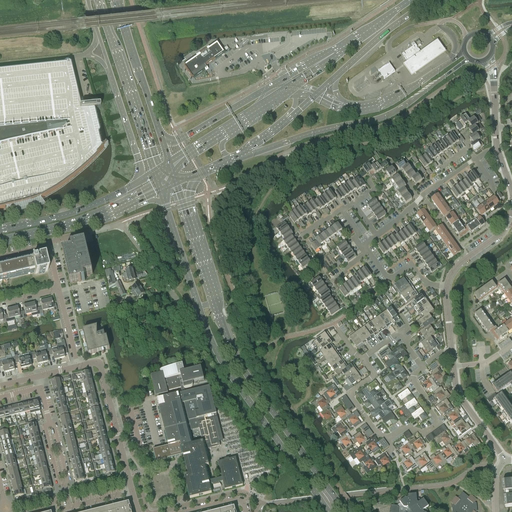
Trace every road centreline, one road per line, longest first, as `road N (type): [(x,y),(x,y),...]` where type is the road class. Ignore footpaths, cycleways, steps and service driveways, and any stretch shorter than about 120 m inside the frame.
road 1 (tertiary): [(232,161),(392,112),(469,58)]
road 2 (secondary): [(346,511),(242,366),(215,300)]
road 3 (secondary): [(198,306),(216,355),(326,511)]
road 4 (secondary): [(87,0),(138,181)]
road 5 (secondary): [(98,0),(154,172)]
road 6 (secondary): [(0,242),(101,217),(160,191)]
road 7 (residential): [(132,491),(99,365),(77,367)]
road 8 (secondary): [(163,141),(116,0)]
road 9 (secondary): [(138,181),(93,204),(0,230)]
road 10 (secondary): [(284,77),(188,135),(163,141)]
road 11 (tertiary): [(464,51),(395,96),(343,106)]
road 12 (residential): [(48,419),(58,481),(67,479),(53,424)]
road 13 (secondary): [(334,78),(430,0)]
road 14 (secondary): [(160,191),(198,306)]
road 15 (residential): [(198,306),(182,307),(118,225)]
road 16 (residential): [(421,366),(413,381),(438,423),(388,437)]
